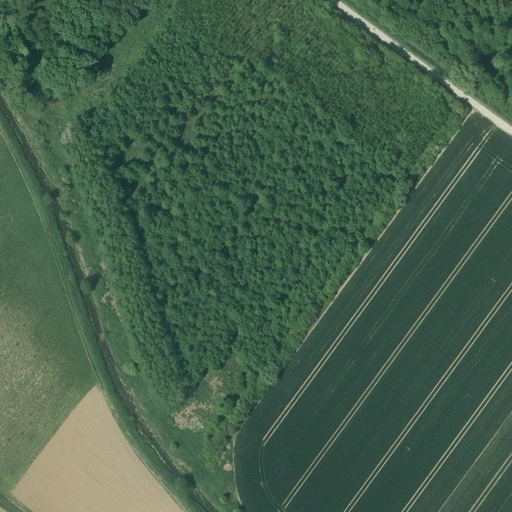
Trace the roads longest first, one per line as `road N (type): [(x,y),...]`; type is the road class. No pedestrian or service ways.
road 1 (track): [(191,511),(137,454),(104,391),(57,239),(0,129)]
road 2 (track): [(330,0),(511,132)]
